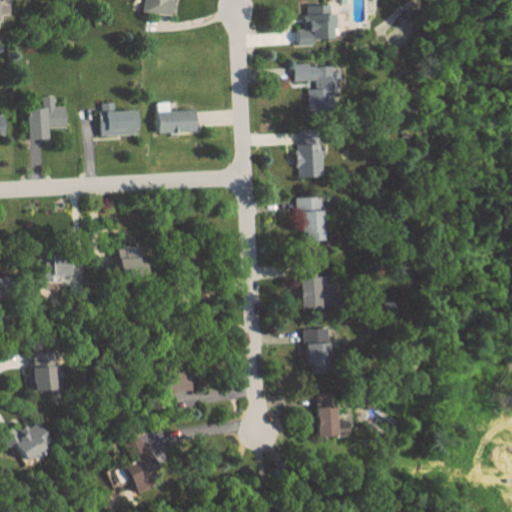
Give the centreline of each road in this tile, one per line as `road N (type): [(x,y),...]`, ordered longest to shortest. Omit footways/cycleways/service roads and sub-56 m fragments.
road 1 (residential): [(257,433),(231,12)]
road 2 (residential): [(0,192),(243,180)]
